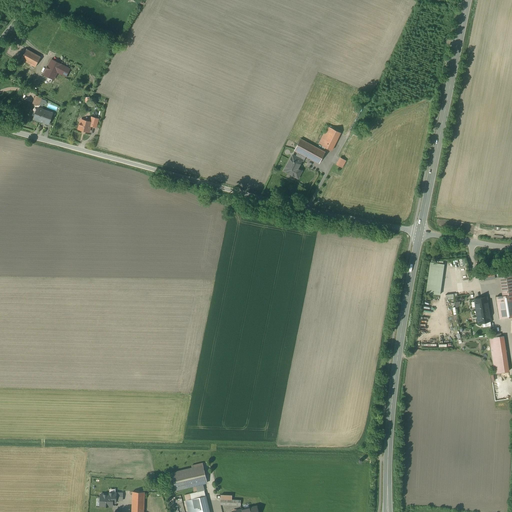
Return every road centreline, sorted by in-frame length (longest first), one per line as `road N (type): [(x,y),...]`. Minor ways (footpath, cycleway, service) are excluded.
road 1 (unclassified): [(0,128),(419,232)]
road 2 (primary): [(387,511),(392,396),(419,232)]
road 3 (primary): [(419,232),(467,0)]
